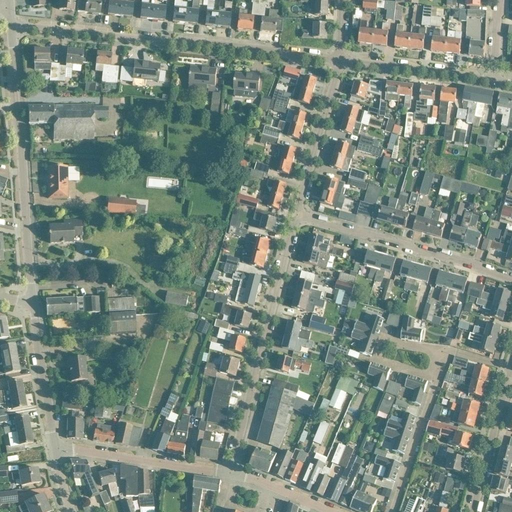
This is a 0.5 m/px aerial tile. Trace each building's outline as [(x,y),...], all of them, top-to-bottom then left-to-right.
[(60,0),(59,10),(73,12),(74,0),(60,0)] [(78,0),(77,12),(99,15),(100,0),(78,0)] [(152,20),(153,7),(147,7),(148,1),(149,1),(148,0),(141,0),(140,19),(152,20)] [(184,24),(186,11),(186,4),(181,3),(181,0),(174,0),(172,23),(184,24)] [(196,25),(199,0),(198,0),(192,0),(191,11),(186,11),(184,24),(196,25)] [(217,27),(218,14),(213,14),(214,0),(203,0),(203,7),(206,7),(204,26),(217,27)] [(257,17),(259,0),(251,0),(251,4),(253,4),(252,16),(257,17)] [(259,0),(257,17),(264,17),(265,5),(267,6),(267,0),(259,0)] [(328,0),(313,0),(311,0),(311,11),(316,11),(316,16),(327,16),(328,0)] [(363,0),(363,9),(365,9),(365,13),(376,15),(377,10),(378,1),(365,0),(363,0)] [(396,12),(396,7),(396,3),(386,2),(385,11),(387,11),(386,21),(395,21),(395,14),(396,12)] [(120,17),(121,4),(109,3),(107,16),(120,17)] [(121,4),(120,17),(132,18),(133,5),(121,4)] [(239,6),(238,20),(237,30),(251,31),(252,19),(247,18),(248,6),(239,6)] [(430,27),(433,7),(424,6),(422,27),(430,27)] [(153,7),(152,20),(164,22),(165,12),(166,9),(160,8),(153,7)] [(395,14),(395,21),(402,22),(404,8),(396,7),(396,12),(395,14)] [(433,7),(430,27),(440,28),(441,18),(436,18),(437,8),(433,7)] [(467,18),(468,11),(462,11),(452,10),(452,18),(459,19),(459,23),(467,23),(467,18)] [(261,22),(260,32),(274,34),(274,32),(281,32),(282,20),(279,19),(280,12),(279,12),(269,11),(268,20),(261,19),(261,22)] [(218,14),(217,27),(229,29),(230,16),(218,14)] [(373,45),(375,32),(366,31),(367,23),(361,22),(360,30),(358,44),(373,45)] [(327,25),(317,24),(315,24),(314,32),(302,32),(302,38),(314,39),(327,40),(327,25)] [(375,32),(373,45),(387,47),(388,33),(389,25),(383,25),(382,32),(375,32)] [(410,49),(411,36),(403,35),(404,27),(398,26),(397,34),(396,34),(395,48),(410,49)] [(411,36),(410,49),(423,51),(425,37),(424,37),(425,29),(419,29),(418,37),(411,36)] [(446,54),(448,40),(439,39),(440,31),(434,30),(433,38),(431,52),(446,54)] [(448,40),(446,54),(460,55),(461,42),(462,34),(456,33),(455,41),(448,40)] [(464,56),(469,56),(484,58),(485,45),(470,43),(471,39),(466,39),(465,47),(464,56)] [(34,62),(34,64),(49,64),(49,50),(34,50),(34,62)] [(59,67),(58,82),(65,82),(66,70),(72,70),(72,66),(81,67),(83,52),(67,50),(65,68),(59,67)] [(97,54),(96,63),(95,72),(102,72),(101,84),(105,84),(104,89),(116,90),(116,84),(117,78),(118,68),(110,67),(111,55),(97,54)] [(134,62),(133,72),(132,79),(157,82),(159,66),(145,64),(145,63),(134,62)] [(58,82),(59,67),(59,65),(51,64),(49,82),(58,82)] [(215,87),(217,71),(191,68),(189,84),(215,87)] [(297,88),(313,93),(317,80),(306,77),(306,78),(300,76),(301,72),(286,68),(284,76),(299,81),(297,88)] [(234,84),(233,90),(235,90),(234,96),(235,97),(240,98),(242,97),(242,96),(243,91),(258,93),(259,85),(260,75),(249,74),(249,76),(235,74),(234,84)] [(381,97),(381,93),(383,83),(370,81),(369,87),(355,83),(351,97),(365,101),(367,93),(381,97)] [(399,96),(400,85),(387,83),(385,101),(398,102),(399,96)] [(400,85),(399,96),(406,97),(405,103),(404,108),(410,109),(411,103),(413,86),(400,85)] [(421,87),(420,97),(419,102),(416,102),(415,113),(414,113),(414,120),(417,120),(418,113),(424,114),(429,114),(428,120),(437,121),(438,108),(432,107),(433,101),(434,102),(436,89),(421,87)] [(309,106),(313,93),(297,88),(293,101),(309,106)] [(480,91),(466,88),(463,102),(469,103),(467,109),(470,109),(469,111),(458,109),(457,118),(467,120),(467,124),(474,125),(480,91)] [(442,90),(441,100),(440,102),(441,102),(440,108),(439,115),(447,116),(447,117),(449,103),(455,104),(457,92),(442,90)] [(480,91),(474,125),(473,127),(474,127),(479,128),(480,119),(482,119),(485,105),(491,107),(492,104),(494,94),(480,91)] [(279,92),(276,101),(289,105),(290,99),(284,97),(285,93),(279,92)] [(213,94),(211,105),(219,106),(220,95),(213,94)] [(509,128),(511,110),(511,97),(500,95),(497,108),(496,114),(503,116),(501,126),(508,127),(508,130),(509,128)] [(262,99),(260,109),(266,111),(269,101),(262,99)] [(276,101),(274,111),(279,113),(280,109),(287,111),(289,105),(276,101)] [(93,106),(53,107),(27,107),(29,125),(51,125),(53,140),(94,140),(93,119),(108,119),(108,108),(93,108),(93,106)] [(345,120),(362,125),(364,118),(366,112),(348,107),(345,120)] [(370,108),(369,109),(368,115),(377,118),(379,111),(370,108)] [(286,123),(303,128),(306,115),(290,111),(288,116),(286,123)] [(407,114),(404,138),(411,139),(414,115),(407,114)] [(391,121),(391,120),(385,118),(385,119),(389,120),(385,132),(392,134),(396,122),(391,121)] [(360,131),(362,125),(345,120),(341,132),(358,137),(360,131)] [(303,128),(286,123),(286,124),(279,122),(277,130),(276,130),(265,127),(263,135),(279,140),(281,135),(283,135),(283,136),(299,141),(303,128)] [(403,129),(397,127),(395,126),(393,134),(400,136),(403,129)] [(452,142),(454,128),(446,127),(444,141),(452,142)] [(490,132),(487,149),(493,150),(497,133),(490,132)] [(277,146),(279,140),(263,135),(260,144),(266,146),(267,143),(277,146)] [(360,143),(373,147),(375,141),(362,137),(360,143)] [(453,140),(453,149),(463,149),(462,140),(453,140)] [(334,155),(346,159),(351,160),(355,148),(338,143),(334,155)] [(360,144),(357,151),(376,157),(381,158),(383,150),(378,149),(373,147),(360,143),(360,144)] [(278,158),(293,163),(296,150),(280,146),(278,152),(280,152),(278,158)] [(344,165),(346,159),(334,155),(331,168),(348,173),(350,167),(344,165)] [(278,158),(278,159),(276,158),(274,165),(273,171),(289,176),(293,163),(278,158)] [(270,167),(257,163),(255,171),(268,175),(270,167)] [(67,167),(59,167),(49,167),(49,176),(48,176),(48,199),(68,199),(67,167)] [(265,174),(255,171),(251,170),(250,178),(263,181),(265,174)] [(350,179),(361,183),(364,174),(352,170),(350,179)] [(434,175),(426,173),(420,194),(428,196),(434,175)] [(443,177),(442,182),(443,182),(440,190),(458,195),(459,191),(462,183),(444,178),(443,177)] [(324,191),(341,196),(343,197),(345,189),(343,189),(345,183),(328,178),(324,191)] [(368,185),(361,183),(350,179),(348,185),(366,191),(368,185)] [(272,195),(282,198),(286,185),(270,181),(268,186),(274,188),(272,195)] [(462,183),(459,191),(477,196),(479,188),(462,183)] [(339,203),(341,196),(324,191),(320,204),(331,207),(342,210),(343,204),(339,203)] [(377,221),(392,225),(401,193),(400,193),(398,200),(390,198),(389,203),(390,203),(388,209),(381,207),(380,211),(377,221)] [(401,193),(392,225),(406,229),(409,215),(402,213),(404,208),(405,208),(408,195),(401,193)] [(419,196),(412,194),(409,205),(416,207),(419,196)] [(279,211),(282,198),(272,195),(270,202),(264,200),(262,206),(279,211)] [(237,204),(257,209),(259,201),(239,196),(237,204)] [(136,201),(108,198),(106,213),(134,216),(136,201)] [(361,202),(360,205),(357,215),(373,219),(376,206),(361,202)] [(460,217),(464,206),(457,204),(453,215),(460,217)] [(500,216),(511,219),(511,214),(511,208),(504,206),(500,216)] [(427,235),(434,211),(426,208),(423,219),(417,217),(413,231),(427,235)] [(257,210),(254,220),(262,222),(260,230),(263,231),(273,233),(276,220),(274,220),(275,215),(257,210)] [(434,211),(427,235),(441,239),(445,226),(439,224),(440,218),(442,213),(434,211)] [(469,225),(472,215),(466,213),(461,230),(453,228),(450,241),(464,245),(467,232),(469,225)] [(350,215),(348,222),(354,224),(356,217),(350,215)] [(472,215),(469,225),(476,227),(479,217),(472,215)] [(63,221),(63,225),(49,226),(49,234),(48,234),(48,236),(49,236),(50,244),(74,243),(73,237),(82,236),(81,221),(63,221)] [(231,226),(248,231),(249,226),(232,221),(231,226)] [(246,239),(248,231),(231,226),(229,234),(246,239)] [(502,238),(500,245),(504,246),(510,247),(511,248),(511,226),(510,226),(508,232),(511,232),(511,239),(511,241),(506,239),(502,238)] [(490,228),(488,237),(495,239),(497,230),(490,228)] [(467,232),(464,245),(478,249),(481,236),(467,232)] [(311,236),(308,250),(320,253),(326,254),(337,257),(342,258),(344,251),(334,249),(334,247),(328,246),(328,247),(322,246),(324,239),(311,236)] [(254,252),(267,255),(271,242),(257,238),(257,239),(249,237),(248,243),(256,245),(254,252)] [(504,246),(500,245),(492,243),(491,243),(485,241),(482,251),(488,253),(490,249),(508,254),(506,261),(511,263),(511,248),(510,247),(504,246)] [(316,267),(320,253),(308,250),(304,264),(316,267)] [(263,270),(267,255),(254,252),(252,260),(244,258),(242,264),(250,266),(263,270)] [(360,263),(363,254),(356,252),(354,262),(360,263)] [(374,281),(381,256),(368,253),(364,266),(371,267),(368,279),(374,281)] [(381,256),(374,281),(381,283),(384,271),(392,274),(396,261),(381,256)] [(226,264),(237,267),(239,259),(228,257),(226,264)] [(413,279),(417,267),(404,263),(400,276),(406,278),(403,290),(410,291),(413,279)] [(237,267),(226,264),(224,273),(235,276),(237,267)] [(432,271),(417,267),(413,279),(428,284),(432,271)] [(446,301),(453,277),(439,273),(436,286),(443,288),(441,294),(439,300),(446,301)] [(246,290),(258,293),(261,278),(243,274),(241,282),(248,283),(246,290)] [(340,274),(338,282),(354,286),(356,278),(349,277),(340,274)] [(453,277),(446,301),(453,303),(454,298),(453,297),(454,291),(464,294),(468,281),(453,277)] [(296,294),(320,300),(322,292),(316,291),(310,290),(312,283),(300,280),(296,294)] [(387,280),(382,301),(388,302),(393,282),(387,280)] [(352,294),(354,286),(338,282),(337,281),(335,290),(345,292),(352,294)] [(200,294),(203,285),(195,282),(192,291),(200,294)] [(494,304),(507,307),(511,294),(498,290),(495,300),(489,299),(490,295),(483,293),(484,287),(471,283),(467,296),(478,299),(483,301),(488,302),(494,304)] [(254,308),(258,293),(246,290),(245,296),(238,294),(235,303),(243,305),(254,308)] [(348,308),(352,294),(345,292),(342,306),(348,308)] [(189,297),(168,293),(166,303),(186,307),(189,297)] [(325,302),(320,300),(296,294),(292,309),(305,312),(307,305),(313,306),(312,307),(323,309),(325,302)] [(216,295),(215,302),(227,305),(229,298),(216,295)] [(99,313),(98,305),(98,297),(46,300),(47,316),(99,313)] [(502,322),(507,307),(494,304),(488,302),(483,301),(478,299),(476,305),(483,307),(483,309),(491,312),(490,318),(502,322)] [(462,306),(455,304),(452,316),(459,318),(462,306)] [(235,327),(238,328),(248,330),(252,316),(241,313),(242,309),(223,305),(221,315),(237,319),(235,327)] [(422,320),(431,323),(436,308),(426,305),(422,320)] [(466,305),(464,312),(469,314),(470,311),(472,307),(466,305)] [(135,310),(108,312),(110,335),(136,334),(135,310)] [(392,327),(396,315),(390,313),(386,325),(392,327)] [(311,322),(330,327),(333,318),(327,316),(319,314),(318,318),(312,316),(311,322)] [(396,315),(392,327),(398,329),(402,317),(396,315)] [(354,331),(377,339),(384,320),(372,316),(369,327),(357,323),(354,331)] [(404,317),(401,340),(420,343),(422,331),(413,330),(415,320),(404,317)] [(3,319),(5,318),(0,318),(0,338),(8,338),(7,330),(5,330),(3,319)] [(220,329),(228,331),(230,324),(216,321),(215,328),(220,329)] [(286,335),(309,341),(311,333),(300,330),(302,325),(289,322),(286,335)] [(335,329),(330,327),(311,322),(309,328),(333,335),(335,329)] [(457,330),(462,332),(466,333),(468,326),(460,323),(457,330)] [(470,334),(497,341),(501,327),(488,324),(486,330),(475,327),(473,335),(470,334)] [(344,327),(342,333),(352,337),(354,331),(351,330),(344,327)] [(234,333),(228,331),(220,329),(218,339),(231,343),(229,351),(232,352),(242,354),(246,340),(233,337),(234,333)] [(462,332),(457,330),(456,330),(452,339),(459,341),(462,332)] [(371,357),(377,339),(354,331),(352,337),(351,338),(363,343),(359,353),(371,357)] [(493,355),(497,341),(470,334),(468,340),(482,345),(480,352),(493,355)] [(309,341),(286,335),(282,349),(299,353),(301,346),(312,349),(313,342),(309,341)] [(146,411),(167,346),(150,341),(131,400),(141,403),(139,409),(146,411)] [(223,353),(224,346),(212,343),(210,350),(223,353)] [(2,361),(17,358),(15,345),(0,347),(0,354),(1,354),(2,361)] [(348,357),(350,351),(338,347),(336,353),(348,357)] [(306,361),(300,359),(299,362),(280,357),(277,372),(289,375),(290,370),(294,372),(295,369),(295,366),(302,368),(301,370),(309,372),(311,365),(305,363),(306,361)] [(466,369),(468,361),(455,357),(453,366),(466,369)] [(2,361),(0,361),(0,376),(20,373),(17,358),(2,361)] [(88,381),(85,358),(66,360),(67,369),(69,369),(71,382),(88,381)] [(240,362),(230,360),(225,358),(223,366),(221,372),(221,374),(236,378),(240,362)] [(216,378),(219,367),(207,364),(205,375),(216,378)] [(390,370),(371,364),(368,375),(376,378),(373,388),(383,392),(390,370)] [(461,377),(485,384),(489,370),(476,367),(474,376),(467,374),(467,372),(463,371),(461,377)] [(336,389),(353,396),(359,383),(342,376),(336,389)] [(428,383),(409,376),(405,388),(416,391),(412,403),(420,406),(428,383)] [(485,384),(461,377),(461,378),(456,376),(455,383),(460,384),(470,387),(468,395),(482,398),(485,384)] [(213,392),(231,397),(235,383),(216,379),(213,392)] [(272,388),(297,395),(299,387),(275,380),(272,388)] [(0,398),(24,394),(21,381),(8,384),(9,390),(0,391),(0,398)] [(391,395),(395,384),(390,382),(386,393),(391,395)] [(395,384),(391,395),(397,397),(401,386),(395,384)] [(297,397),(297,395),(272,388),(257,442),(279,449),(288,429),(293,410),(297,397)] [(225,427),(231,397),(213,392),(208,416),(210,416),(208,423),(208,424),(225,427)] [(457,402),(459,396),(447,392),(445,399),(457,402)] [(24,394),(0,398),(0,405),(11,403),(12,410),(26,408),(24,394)] [(386,394),(382,402),(392,407),(396,398),(386,394)] [(168,419),(174,406),(177,399),(170,397),(165,409),(163,410),(160,415),(168,419)] [(297,397),(293,410),(310,417),(315,405),(297,397)] [(324,399),(319,411),(325,414),(330,402),(324,399)] [(82,402),(72,401),(63,400),(62,409),(71,410),(82,411),(82,406),(82,402)] [(397,400),(395,406),(406,410),(408,404),(397,400)] [(461,413),(477,417),(480,405),(464,401),(461,413)] [(110,410),(111,406),(96,403),(94,418),(109,420),(110,410)] [(136,410),(128,408),(125,415),(133,418),(136,410)] [(210,416),(208,416),(203,415),(204,409),(198,408),(196,418),(202,419),(201,423),(200,423),(198,432),(195,431),(192,444),(190,457),(200,459),(203,445),(205,433),(208,424),(208,423),(210,416)] [(477,417),(461,413),(455,411),(452,423),(458,425),(464,426),(473,429),(477,417)] [(71,420),(67,420),(67,439),(82,440),(83,420),(78,420),(78,413),(72,412),(71,420)] [(386,429),(410,436),(416,418),(405,414),(401,425),(389,421),(386,429)] [(186,446),(190,417),(182,416),(181,422),(178,421),(177,432),(176,438),(172,437),(171,438),(170,443),(169,443),(169,444),(167,453),(184,456),(186,446)] [(5,435),(30,431),(28,417),(14,420),(15,428),(10,429),(9,428),(3,429),(5,435)] [(159,435),(157,441),(153,451),(165,453),(168,444),(176,424),(166,421),(160,435),(159,435)] [(330,426),(322,422),(313,443),(322,446),(330,426)] [(429,422),(425,434),(440,438),(441,435),(455,439),(453,446),(468,450),(471,437),(457,433),(458,429),(429,422)] [(127,447),(137,448),(141,429),(132,428),(120,424),(115,445),(127,447)] [(224,434),(225,427),(208,424),(205,433),(203,445),(200,459),(217,462),(220,445),(210,443),(213,431),(224,434)] [(94,431),(93,441),(93,442),(112,445),(115,428),(97,425),(96,431),(94,431)] [(404,455),(410,436),(386,429),(384,436),(396,440),(392,451),(404,455)] [(30,431),(5,435),(6,441),(11,440),(11,438),(17,437),(18,444),(6,446),(7,454),(24,451),(23,445),(32,444),(30,431)] [(338,466),(346,447),(339,445),(332,463),(338,466)] [(511,449),(502,446),(498,461),(511,464),(511,449)] [(346,447),(338,466),(347,469),(354,450),(346,447)] [(453,451),(443,448),(439,447),(437,457),(448,460),(446,469),(462,474),(466,460),(451,456),(453,451)] [(257,448),(249,467),(269,474),(277,455),(257,448)] [(377,456),(386,459),(387,453),(376,450),(374,455),(377,456)] [(284,451),(277,466),(273,475),(283,480),(293,455),(284,451)] [(303,465),(306,457),(307,455),(302,452),(299,453),(296,462),(294,461),(286,481),(295,485),(304,465),(303,465)] [(401,464),(386,459),(377,456),(375,465),(387,469),(383,480),(395,483),(401,464)] [(90,498),(99,494),(93,479),(92,479),(90,471),(86,461),(69,461),(74,480),(84,480),(84,482),(90,498)] [(314,461),(306,479),(302,488),(313,493),(325,466),(314,461)] [(511,464),(498,461),(495,475),(507,478),(510,468),(511,469),(511,464)] [(347,481),(337,503),(347,508),(354,491),(350,489),(361,466),(354,463),(353,466),(351,471),(347,481)] [(137,497),(137,472),(137,469),(120,466),(120,479),(126,479),(126,497),(137,497)] [(324,467),(317,484),(313,493),(323,497),(330,480),(327,479),(331,470),(324,467)] [(37,470),(27,471),(11,474),(12,481),(20,480),(21,487),(40,483),(37,470)] [(119,496),(112,471),(98,475),(101,487),(108,485),(111,498),(119,496)] [(148,495),(148,481),(147,471),(137,472),(137,495),(138,497),(148,495)] [(445,476),(437,474),(434,482),(442,485),(445,476)] [(363,481),(374,485),(376,480),(365,476),(363,481)] [(221,482),(195,477),(193,487),(190,487),(186,491),(186,500),(193,507),(192,511),(199,511),(203,491),(219,493),(221,482)] [(511,482),(494,477),(491,491),(505,495),(507,485),(511,486),(511,482)] [(337,503),(347,481),(344,480),(343,483),(335,479),(327,499),(337,503)] [(16,492),(0,494),(0,505),(17,503),(16,492)] [(105,492),(99,494),(104,506),(110,503),(105,492)] [(447,509),(451,494),(443,492),(439,507),(447,509)] [(370,498),(364,496),(357,493),(350,509),(357,511),(372,511),(377,501),(373,500),(374,498),(371,497),(370,498)] [(43,495),(34,499),(24,504),(25,504),(18,508),(19,511),(23,511),(27,510),(28,511),(50,511),(51,511),(43,495)] [(138,497),(139,509),(143,509),(153,509),(152,495),(148,495),(138,497)] [(417,498),(415,503),(411,511),(422,511),(426,501),(417,498)] [(123,511),(134,511),(131,501),(121,504),(123,511)]
